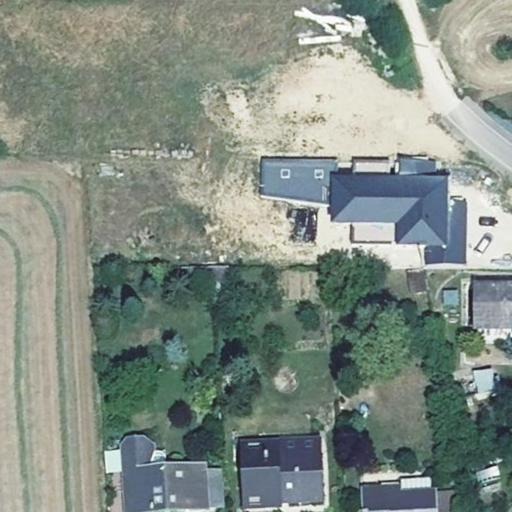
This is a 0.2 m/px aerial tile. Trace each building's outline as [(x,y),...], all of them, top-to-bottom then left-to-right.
[(381,172),(381,161),(354,161),(354,172),(381,172)] [(435,163),(399,163),(399,175),(331,175),(331,224),(397,224),(397,242),(422,243),(422,267),(465,267),(465,198),(442,198),(442,176),(435,176),(435,163)] [(210,268),(192,268),(192,280),(210,280),(210,268)] [(226,279),(226,268),(210,268),(210,280),(215,280),(226,280),(226,279)] [(414,292),(425,291),(422,270),(411,272),(414,292)] [(228,279),(226,279),(226,280),(215,280),(215,292),(229,292),(228,279)] [(511,287),(475,287),(475,329),(511,329),(511,287)] [(511,342),(511,329),(475,329),(475,342),(511,342)] [(474,393),(478,392),(474,372),(455,377),(456,391),(456,398),(474,393)] [(492,373),(474,372),(478,392),(500,387),(500,377),(493,377),(492,373)] [(456,398),(456,391),(446,395),(447,400),(456,398)] [(474,393),(456,398),(462,431),(481,427),(474,393)] [(203,471),(203,468),(168,469),(168,456),(164,452),(152,453),(152,448),(144,440),(128,441),(121,450),(127,475),(129,511),(171,511),(204,511),(203,471)] [(319,442),(283,443),(283,454),(319,453),(319,442)] [(320,503),(319,453),(283,454),(283,443),(243,444),(244,508),(279,508),(279,504),(320,503)] [(104,451),(106,472),(122,470),(119,450),(104,451)] [(222,470),(203,471),(204,511),(225,509),(222,470)] [(435,511),(434,494),(399,496),(399,489),(364,491),(364,511),(435,511)] [(465,511),(462,493),(434,494),(435,511),(465,511)]
